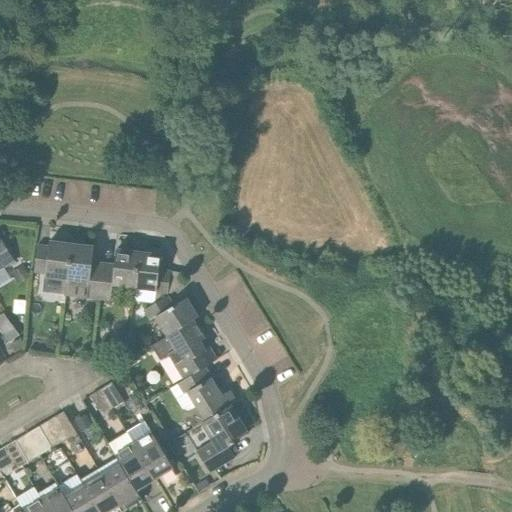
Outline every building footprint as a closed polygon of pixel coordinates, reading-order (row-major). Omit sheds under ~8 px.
[(0,271),(15,262),(10,253),(0,237),(0,271)] [(65,293),(72,244),(49,241),(49,246),(37,245),(35,265),(34,273),(45,274),(44,278),(46,278),(44,291),(65,293)] [(96,300),(102,263),(92,262),(94,246),(72,244),(65,293),(66,293),(65,297),(96,300)] [(133,289),(139,252),(116,249),(115,265),(102,263),(96,300),(111,302),(113,287),(133,289)] [(143,310),(168,295),(171,271),(159,270),(161,254),(139,252),(133,289),(157,293),(157,300),(143,310)] [(30,277),(23,265),(11,273),(18,285),(30,277)] [(166,337),(193,321),(193,320),(198,317),(186,298),(174,306),(168,296),(168,295),(143,310),(149,320),(155,318),(166,337)] [(182,379),(210,363),(203,352),(206,351),(200,342),(204,339),(193,321),(166,337),(167,337),(152,346),(160,361),(169,356),(182,379)] [(20,336),(12,325),(1,332),(9,343),(20,336)] [(23,349),(18,339),(9,345),(15,354),(23,349)] [(202,425),(231,406),(231,405),(236,402),(229,391),(222,395),(205,367),(210,364),(210,363),(182,379),(183,380),(177,383),(183,394),(188,392),(197,407),(188,411),(183,411),(180,423),(186,424),(189,421),(193,430),(202,424),(202,425)] [(114,411),(125,404),(112,383),(101,389),(114,411)] [(103,417),(114,411),(101,389),(90,395),(103,417)] [(198,452),(199,456),(210,473),(235,457),(228,447),(234,443),(233,441),(247,433),(231,406),(202,425),(212,443),(198,452)] [(64,441),(76,434),(63,412),(51,419),(64,441)] [(92,426),(86,415),(76,421),(82,432),(92,426)] [(52,448),(64,441),(51,419),(39,426),(52,448)] [(39,456),(52,448),(39,426),(26,434),(39,456)] [(30,462),(39,456),(26,434),(17,440),(30,462)] [(135,444),(156,479),(173,468),(152,434),(135,444)] [(17,469),(30,462),(17,440),(4,448),(17,469)] [(138,490),(156,479),(135,444),(117,455),(118,457),(122,464),(138,490)] [(0,470),(4,477),(17,469),(4,448),(0,449),(0,470)] [(136,491),(138,490),(122,464),(118,457),(98,470),(123,511),(142,500),(136,491)] [(98,511),(121,511),(123,511),(102,476),(84,487),(98,511)] [(205,479),(194,485),(198,492),(209,485),(205,479)] [(59,491),(55,484),(39,494),(49,511),(72,511),(65,498),(60,490),(59,491)] [(98,511),(84,487),(65,498),(72,511),(98,511)] [(25,511),(49,511),(39,494),(38,495),(34,489),(17,499),(25,511)]
